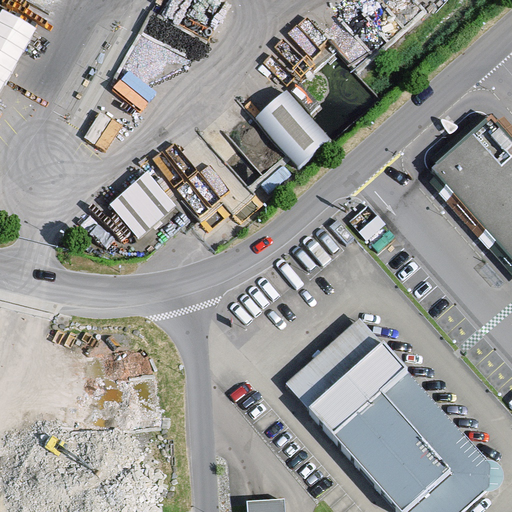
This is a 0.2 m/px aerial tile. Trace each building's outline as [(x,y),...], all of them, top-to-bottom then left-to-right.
[(0,103),(37,18),(0,2),(0,103)] [(123,79),(114,91),(143,112),(152,100),(123,79)] [(284,81),(253,110),(300,163),(332,134),(284,81)] [(511,135),(495,116),(435,167),(511,256),(511,135)] [(148,164),(109,198),(139,233),(178,200),(148,164)] [(468,511),(500,483),(359,325),(283,392),(390,511),(468,511)] [(285,511),(284,498),(258,500),(247,501),(247,511),(285,511)]
